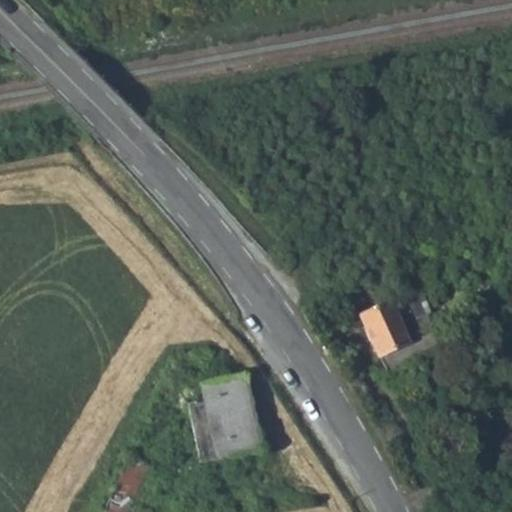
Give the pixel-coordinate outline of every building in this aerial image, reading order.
[(431,283),(423,266),(393,281),(400,297),(431,283)] [(400,297),(393,281),(353,299),(361,315),(357,317),(375,358),(379,357),(385,373),(439,349),(431,334),(427,336),(406,345),(395,319),(409,314),(400,297)] [(411,312),(409,314),(395,319),(406,345),(427,336),(418,317),(414,319),(411,312)] [(243,375),(199,384),(214,460),(259,450),(243,375)] [(126,511),(147,465),(127,456),(106,501),(101,511),(126,511)]
